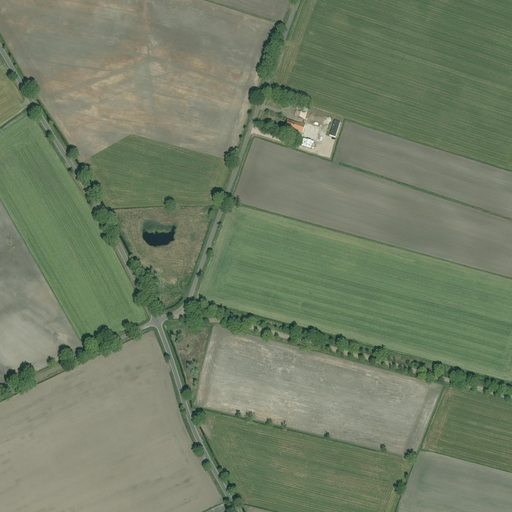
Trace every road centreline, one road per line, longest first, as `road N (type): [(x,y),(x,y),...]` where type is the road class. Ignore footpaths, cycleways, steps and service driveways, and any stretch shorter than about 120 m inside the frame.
road 1 (unclassified): [(156,321),(186,304),(297,0)]
road 2 (track): [(169,316),(227,322),(511,397)]
road 3 (unclassified): [(156,321),(0,46)]
road 4 (unclassified): [(236,511),(191,425),(156,321)]
road 5 (unclassified): [(0,396),(156,321)]
